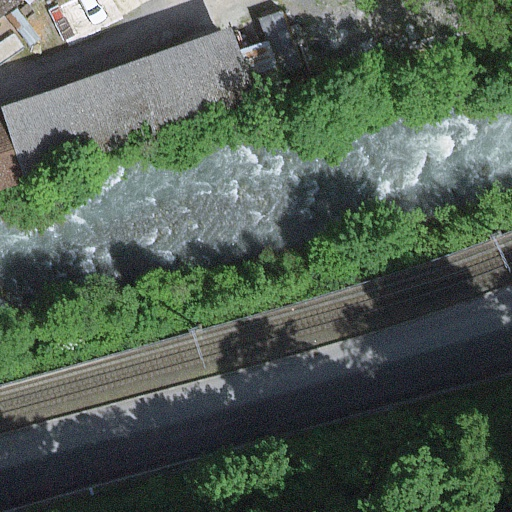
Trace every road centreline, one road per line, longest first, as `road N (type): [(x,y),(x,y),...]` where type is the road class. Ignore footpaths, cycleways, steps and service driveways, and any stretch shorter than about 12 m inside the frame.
road 1 (secondary): [(511,323),(0,468)]
road 2 (track): [(0,75),(133,32),(196,0)]
